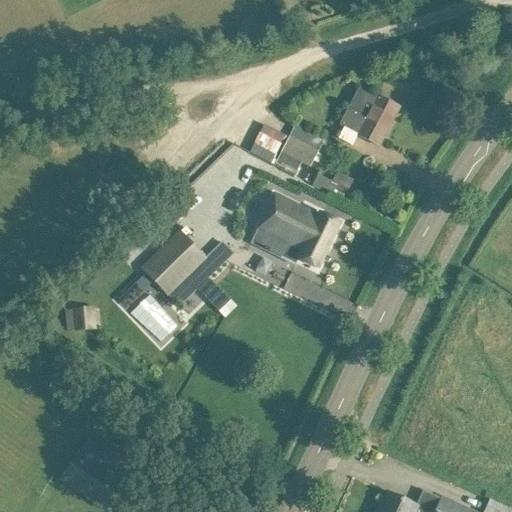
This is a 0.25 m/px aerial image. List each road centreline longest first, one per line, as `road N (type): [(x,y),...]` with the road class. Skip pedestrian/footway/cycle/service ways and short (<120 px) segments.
road 1 (secondary): [(291,511),(416,247),(511,104)]
road 2 (unclassified): [(270,72),(485,0)]
road 3 (track): [(0,118),(145,93)]
road 4 (unclassified): [(182,164),(270,72)]
road 5 (unclassified): [(145,93),(270,72)]
